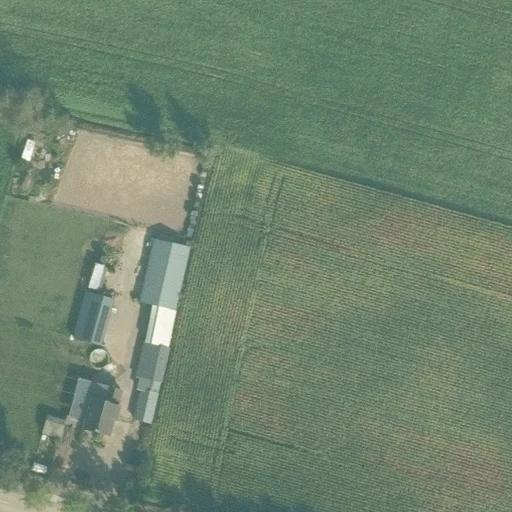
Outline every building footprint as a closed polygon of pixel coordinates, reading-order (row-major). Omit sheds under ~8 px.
[(17,141),(11,164),(32,169),(38,146),(17,141)] [(135,379),(142,381),(158,384),(166,349),(188,249),(153,240),(139,303),(151,306),(135,379)] [(82,292),(89,270),(79,267),(72,289),(82,292)] [(88,345),(102,299),(73,290),(59,337),(88,345)] [(142,381),(138,402),(133,421),(149,425),(154,406),(158,384),(142,381)] [(91,399),(88,411),(82,430),(108,437),(112,421),(115,422),(119,407),(117,406),(120,392),(107,389),(104,403),(91,399)] [(40,435),(58,440),(64,421),(46,416),(40,435)]
